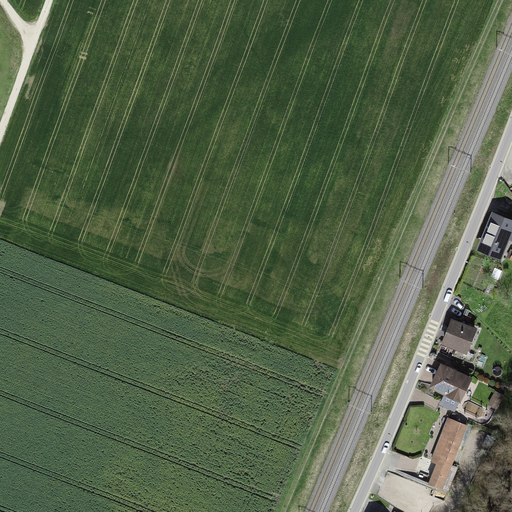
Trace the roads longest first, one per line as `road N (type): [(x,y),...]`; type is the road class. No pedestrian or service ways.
road 1 (track): [(283,511),(500,0)]
road 2 (tertiary): [(354,511),(511,129)]
